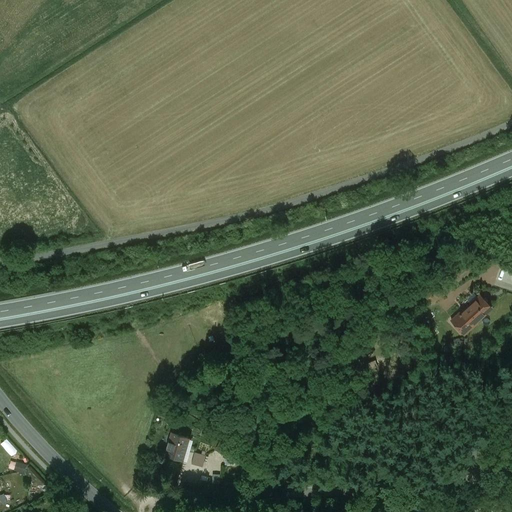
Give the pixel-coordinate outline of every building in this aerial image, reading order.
[(436,284),(423,292),(432,305),(445,296),(436,284)] [(491,310),(480,296),(465,310),(477,323),(491,310)] [(465,309),(451,321),(464,335),(477,323),(465,310),(465,309)] [(188,438),(172,433),(165,455),(182,459),(188,438)] [(223,438),(217,450),(225,453),(230,442),(223,438)] [(17,461),(16,470),(27,472),(28,462),(17,461)]
